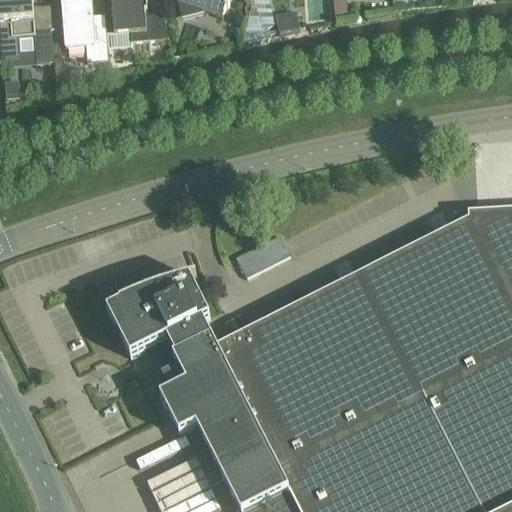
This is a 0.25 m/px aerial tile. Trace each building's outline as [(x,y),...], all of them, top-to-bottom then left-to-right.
[(33,10),(32,0),(0,0),(0,46),(1,63),(19,62),(18,41),(34,39),(36,67),(58,65),(55,33),(53,9),(33,10)] [(107,53),(106,37),(104,19),(92,20),(92,7),(81,8),(81,2),(76,3),(76,0),(66,0),(66,4),(62,4),(65,51),(85,50),(86,66),(107,65),(106,53),(107,53)] [(114,37),(106,37),(107,53),(132,51),(132,46),(169,43),(163,18),(147,19),(146,0),(128,0),(129,1),(112,2),(114,37)] [(162,0),(162,1),(182,8),(185,19),(203,14),(223,21),(226,10),(228,11),(230,6),(228,5),(229,0),(244,0),(251,2),(251,0),(162,0)] [(246,34),(244,46),(268,40),(266,33),(273,30),(268,2),(252,4),(246,34)] [(348,2),(335,3),(336,22),(349,21),(348,2)] [(18,85),(6,86),(7,102),(19,101),(18,85)] [(120,307),(107,314),(131,361),(145,354),(147,357),(148,358),(149,359),(150,360),(151,360),(153,361),(154,361),(155,362),(156,362),(157,362),(158,363),(159,363),(160,364),(161,365),(162,366),(163,367),(163,368),(167,376),(162,379),(165,385),(170,395),(160,400),(169,418),(178,435),(180,439),(197,430),(238,511),(511,511),(511,214),(489,216),(454,218),(455,230),(217,351),(204,324),(210,321),(192,283),(197,282),(196,280),(184,283),(171,287),(158,291),(145,296),(133,301),(120,306),(120,307)] [(236,260),(245,280),(292,258),(282,238),(236,260)] [(246,329),(240,318),(225,327),(230,337),(246,329)]
